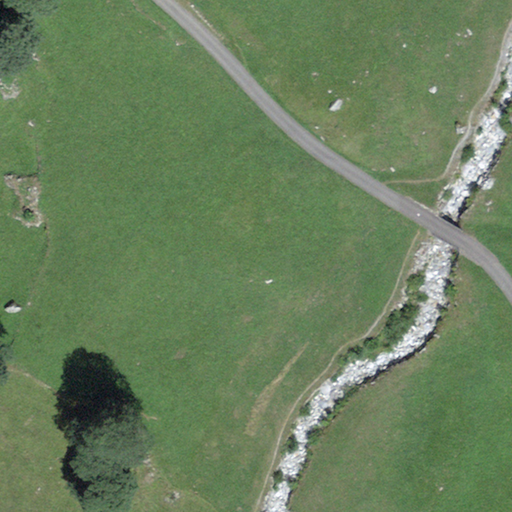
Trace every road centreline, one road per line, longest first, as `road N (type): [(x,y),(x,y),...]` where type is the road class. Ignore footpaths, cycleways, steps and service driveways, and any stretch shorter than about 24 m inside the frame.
road 1 (track): [(419,214),(318,151),(163,0)]
road 2 (track): [(511,293),(477,251),(419,214)]
